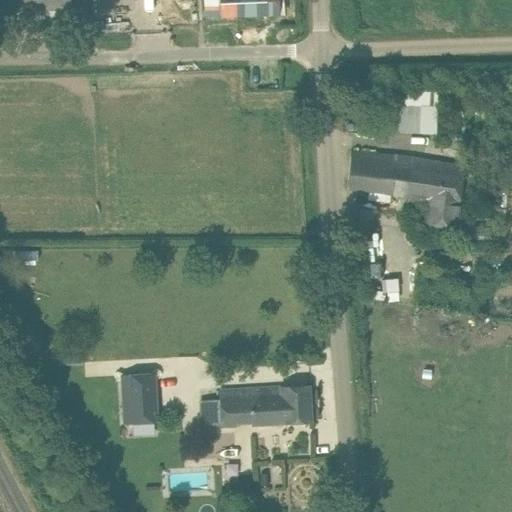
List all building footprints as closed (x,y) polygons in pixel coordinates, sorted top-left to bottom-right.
[(204,0),(205,17),(280,15),(278,0),(204,0)] [(411,87),(381,86),(379,126),(405,127),(405,132),(437,134),(439,91),(411,90),(411,87)] [(464,164),(352,151),(348,188),(405,194),(405,198),(421,200),(421,201),(424,202),(422,227),(457,231),(464,164)] [(397,279),(382,280),(383,291),(398,290),(397,279)] [(398,292),(387,293),(388,301),(399,300),(398,292)] [(26,324),(10,328),(16,354),(32,350),(26,324)] [(154,374),(122,375),(125,423),(157,421),(154,374)] [(310,385),(219,391),(220,398),(221,426),(251,423),(252,426),(312,422),(310,385)]
